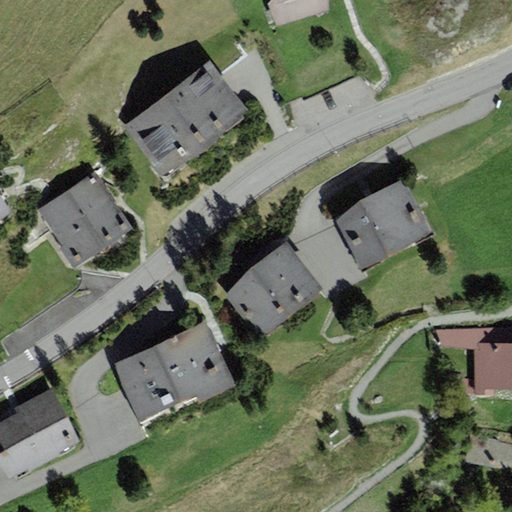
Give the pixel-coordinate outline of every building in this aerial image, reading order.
[(271,0),(267,4),(275,29),(329,11),(329,0),(271,0)] [(125,126),(163,178),(248,116),(210,64),(125,126)] [(95,174),(39,210),(76,268),(133,232),(95,174)] [(362,200),(336,222),(361,270),(433,233),(405,178),(362,200)] [(0,194),(0,220),(12,212),(0,194)] [(287,245),(224,296),(261,340),(323,289),(287,245)] [(206,322),(114,365),(140,421),(196,395),(200,402),(235,386),(206,322)] [(511,388),(511,327),(438,330),(438,347),(475,350),(475,379),(463,379),(463,396),(494,396),(494,389),(511,388)] [(18,414),(0,422),(0,459),(10,479),(79,443),(51,389),(15,408),(18,414)] [(511,445),(471,437),(465,462),(511,472),(511,445)]
